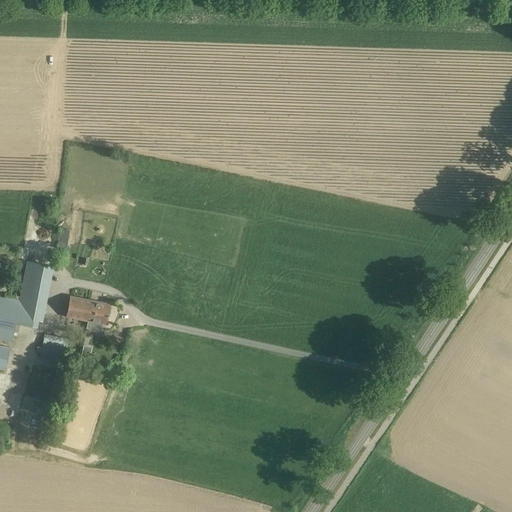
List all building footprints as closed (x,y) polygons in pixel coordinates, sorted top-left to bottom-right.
[(52,249),(67,249),(67,229),(52,229),(52,249)] [(26,260),(24,272),(19,296),(5,293),(4,297),(0,296),(0,339),(12,341),(15,323),(37,327),(38,320),(42,321),(53,266),(26,260)] [(86,320),(90,300),(70,296),(66,316),(86,320)] [(86,320),(106,325),(110,304),(90,300),(86,320)] [(64,362),(68,338),(44,334),(39,357),(64,362)] [(11,345),(0,342),(0,364),(7,366),(11,345)] [(92,360),(94,353),(90,353),(91,347),(83,345),(80,357),(92,360)] [(115,369),(105,365),(103,372),(113,375),(115,369)]
